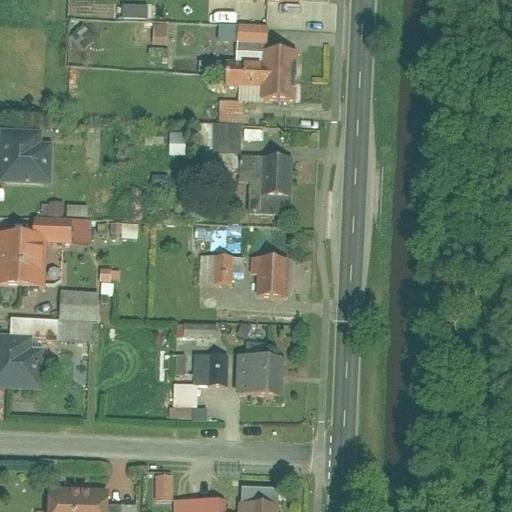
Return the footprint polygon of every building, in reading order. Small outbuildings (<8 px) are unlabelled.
[(153,7),(128,6),(127,20),(153,21),(153,7)] [(170,25),(157,25),(157,47),(170,47),(170,25)] [(223,43),(242,44),(242,63),(268,64),(269,45),(273,45),(273,28),(224,26),(223,43)] [(232,87),(269,89),(269,101),(304,103),(306,53),(271,51),(270,66),(205,63),(204,74),(232,75),(232,87)] [(247,103),(225,102),(224,124),(246,125),(247,103)] [(248,127),(220,126),(219,155),(247,156),(248,127)] [(47,133),(5,132),(3,185),(58,186),(59,146),(47,145),(47,133)] [(191,135),(175,135),(174,158),(191,158),(191,135)] [(290,205),(292,165),(238,163),(238,180),(267,181),(266,204),(290,205)] [(89,220),(89,209),(68,210),(69,221),(89,220)] [(51,289),(53,244),(94,246),(95,223),(41,220),(40,237),(3,236),(1,287),(51,289)] [(249,259),(204,258),(203,285),(239,286),(239,275),(249,275),(249,259)] [(295,300),(296,260),(256,260),(256,276),(264,276),(263,299),(295,300)] [(105,296),(68,294),(67,320),(104,322),(105,296)] [(18,319),(17,337),(0,335),(0,389),(48,392),(50,351),(38,350),(38,339),(97,342),(98,323),(18,319)] [(221,327),(190,326),(190,339),(221,340),(221,327)] [(189,377),(190,356),(174,356),(173,376),(189,377)] [(232,387),(233,358),(201,357),(200,387),(232,387)] [(291,360),(245,359),(245,398),(291,398),(291,360)] [(166,389),(167,416),(199,416),(199,388),(166,389)] [(179,478),(161,478),(161,502),(179,503),(179,478)] [(142,511),(142,509),(118,508),(119,497),(61,494),(59,511),(142,511)] [(179,511),(284,511),(285,507),(245,506),(245,511),(232,511),(233,503),(180,503),(179,511)]
